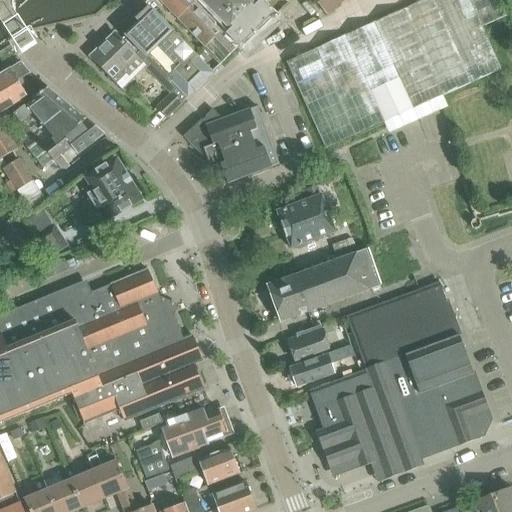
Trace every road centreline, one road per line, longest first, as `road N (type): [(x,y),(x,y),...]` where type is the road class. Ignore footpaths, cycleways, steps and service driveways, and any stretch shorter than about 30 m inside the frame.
road 1 (residential): [(149,152),(226,75),(261,57),(300,163),(270,193),(196,221)]
road 2 (tertiary): [(298,511),(196,221)]
road 3 (residential): [(511,385),(466,260),(437,266),(398,163)]
road 4 (residential): [(363,511),(511,461)]
road 5 (tertiary): [(149,152),(53,74)]
